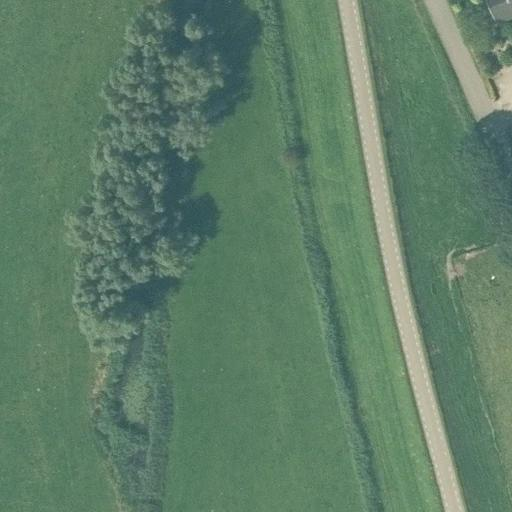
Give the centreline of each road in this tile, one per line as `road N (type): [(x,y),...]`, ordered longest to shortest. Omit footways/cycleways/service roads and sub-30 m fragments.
road 1 (tertiary): [(453,511),(393,269),(345,0)]
road 2 (unclassified): [(511,171),(435,0)]
